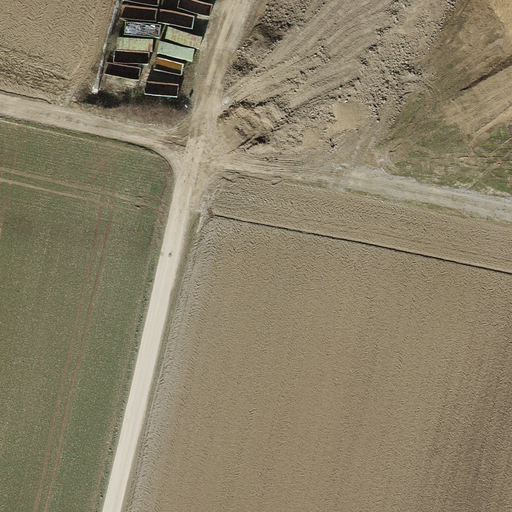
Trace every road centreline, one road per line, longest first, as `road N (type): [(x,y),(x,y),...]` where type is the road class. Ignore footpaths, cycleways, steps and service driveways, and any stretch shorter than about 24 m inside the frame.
road 1 (track): [(108,511),(221,70),(250,0)]
road 2 (track): [(511,210),(0,92)]
